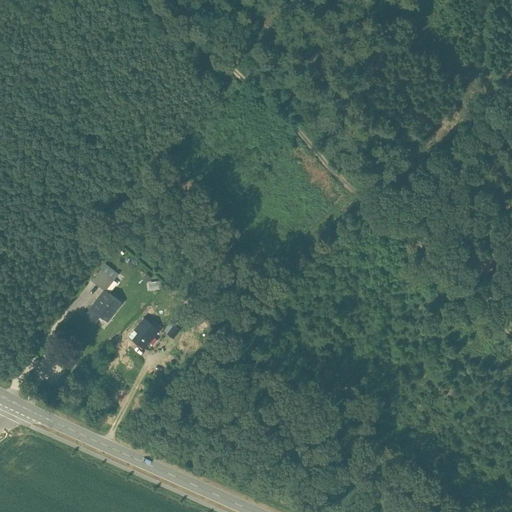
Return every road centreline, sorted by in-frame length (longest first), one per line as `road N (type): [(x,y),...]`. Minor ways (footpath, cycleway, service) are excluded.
road 1 (secondary): [(254,511),(20,406)]
road 2 (track): [(368,200),(511,86)]
